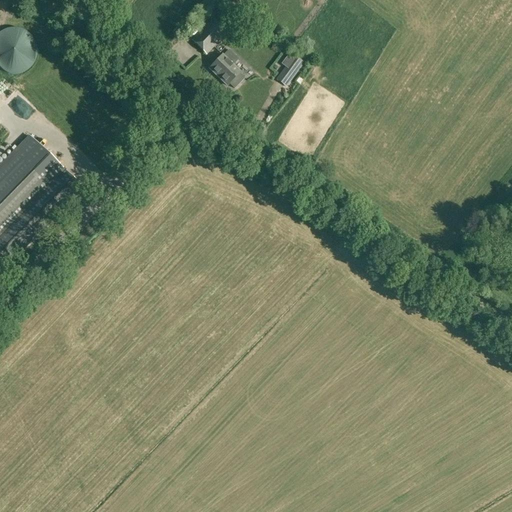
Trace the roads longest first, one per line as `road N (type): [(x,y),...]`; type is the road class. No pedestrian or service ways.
road 1 (unclassified): [(511,329),(326,186),(186,107)]
road 2 (unclassified): [(0,304),(186,107)]
road 3 (unclassified): [(186,107),(72,0)]
